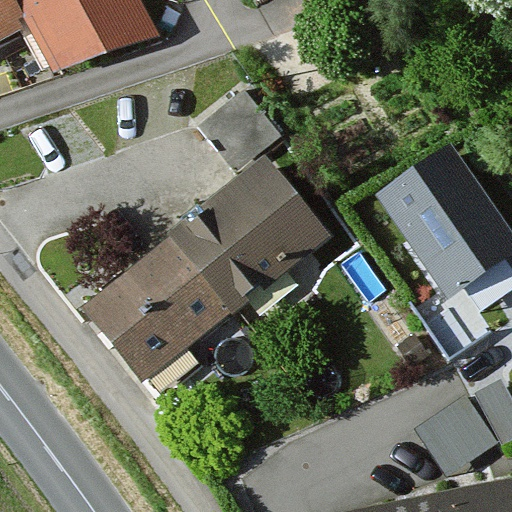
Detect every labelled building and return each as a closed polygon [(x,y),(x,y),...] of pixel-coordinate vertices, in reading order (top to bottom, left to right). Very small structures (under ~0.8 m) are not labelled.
[(11,0),(0,0),(0,52),(31,35),(11,0)] [(130,0),(19,0),(66,86),(152,40),(130,0)] [(244,101),(197,135),(229,179),(276,144),(244,101)] [(511,252),(511,227),(453,142),(382,190),(452,293),(511,252)] [(273,170),(174,247),(230,320),(330,243),(273,170)] [(166,255),(87,320),(145,390),(224,324),(166,255)] [(501,436),(511,432),(511,373),(483,383),(501,436)] [(422,422),(455,469),(504,434),(471,388),(422,422)] [(511,511),(511,480),(386,511),(511,511)]
